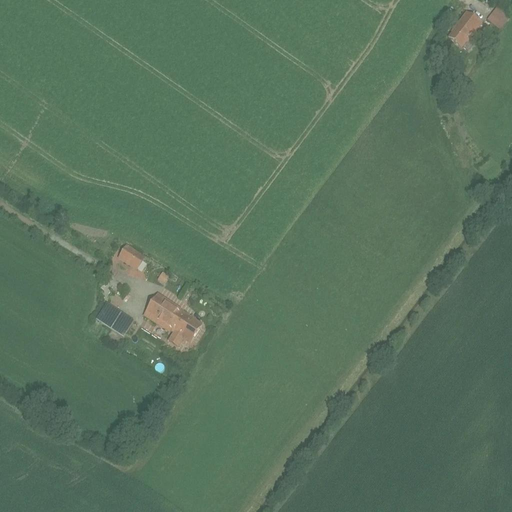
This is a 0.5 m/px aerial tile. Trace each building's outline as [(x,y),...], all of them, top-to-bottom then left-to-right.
[(510,14),(497,4),(485,20),(498,30),(510,14)] [(481,24),(465,11),(445,36),(461,49),(481,24)] [(145,256),(126,244),(116,259),(136,272),(145,256)] [(202,324),(157,295),(143,317),(188,346),(202,324)] [(133,321),(105,303),(94,320),(123,338),(133,321)]
